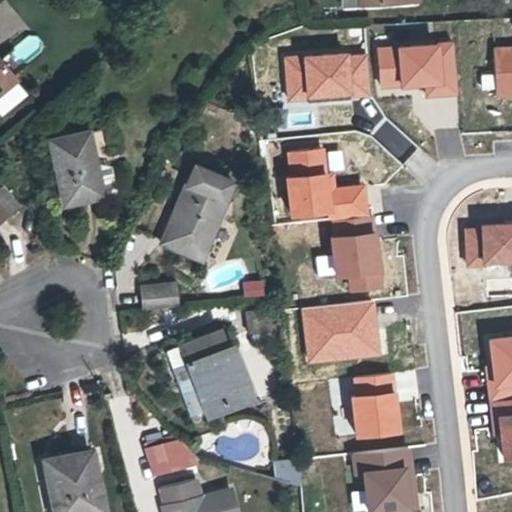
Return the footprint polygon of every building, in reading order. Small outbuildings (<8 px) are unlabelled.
[(36,32),(8,44),(16,61),(44,49),(36,32)] [(0,92),(15,80),(0,61),(0,92)] [(66,202),(118,190),(104,129),(53,140),(66,202)] [(195,163),(174,215),(179,217),(177,224),(170,222),(163,241),(202,257),(233,178),(195,163)] [(0,191),(0,202),(10,215),(23,205),(7,186),(0,191)] [(0,224),(10,215),(0,202),(0,224)] [(174,215),(170,222),(177,224),(179,217),(174,215)] [(143,286),(145,308),(177,305),(175,283),(143,286)] [(274,334),(274,310),(246,309),(246,333),(274,334)] [(180,384),(182,383),(193,378),(204,406),(206,410),(247,394),(219,326),(165,347),(180,384)] [(193,378),(182,383),(193,411),(204,406),(193,378)] [(511,395),(496,397),(500,455),(511,454),(511,395)] [(184,433),(142,446),(154,485),(181,477),(179,470),(194,466),(184,433)] [(357,448),(361,510),(416,507),(412,445),(357,448)] [(56,511),(90,511),(105,509),(92,450),(46,460),(56,511)] [(286,479),(300,483),(297,458),(284,460),(286,479)] [(195,478),(163,486),(167,502),(164,504),(165,511),(206,511),(201,493),(199,494),(195,478)]
